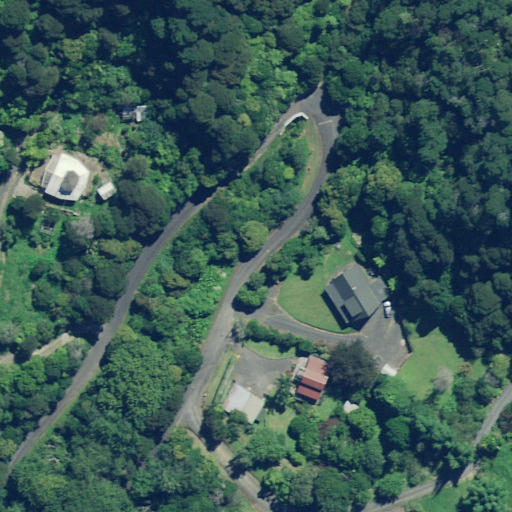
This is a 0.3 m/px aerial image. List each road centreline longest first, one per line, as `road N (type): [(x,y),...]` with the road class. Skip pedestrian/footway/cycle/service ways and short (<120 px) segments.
road 1 (residential): [(0,496),(111,301),(170,227),(243,165),(308,94),(325,112),(327,150),(294,214),(242,270),(193,393)]
road 2 (residential): [(359,511),(458,476),(511,389)]
road 3 (residential): [(193,393),(214,449),(282,511)]
road 4 (residential): [(193,393),(153,443),(119,511)]
